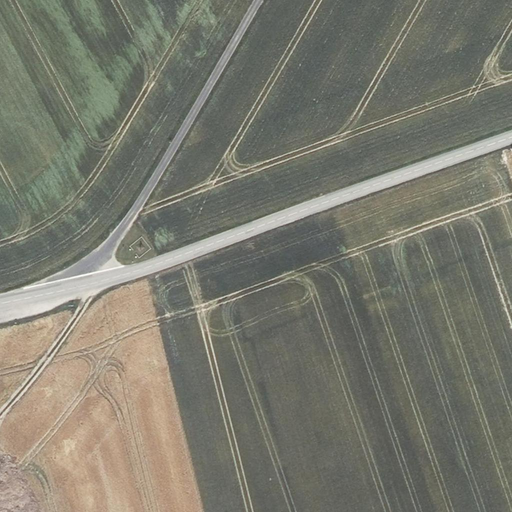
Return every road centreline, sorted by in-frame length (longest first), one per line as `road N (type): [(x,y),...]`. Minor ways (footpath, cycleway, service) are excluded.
road 1 (tertiary): [(90,282),(511,134)]
road 2 (tertiary): [(255,0),(133,212),(90,265),(90,282)]
road 3 (track): [(90,282),(50,351),(0,412)]
